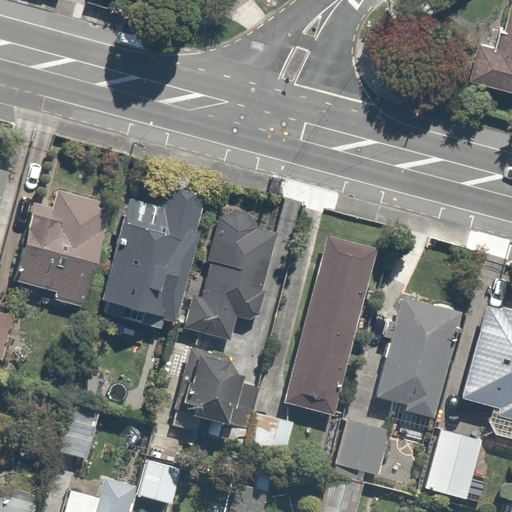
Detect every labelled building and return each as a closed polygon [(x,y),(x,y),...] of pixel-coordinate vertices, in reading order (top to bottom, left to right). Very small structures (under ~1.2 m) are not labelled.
[(472,78),(511,87),(511,11),(503,47),(481,41),(472,78)] [(29,134),(18,175),(9,209),(32,215),(13,286),(97,308),(125,208),(55,189),(67,144),(29,134)] [(0,294),(0,293),(0,240),(9,209),(18,175),(0,169),(0,294)] [(167,209),(127,198),(125,208),(97,308),(177,330),(211,204),(212,201),(172,190),(167,209)] [(177,330),(174,343),(253,364),(291,226),(211,204),(177,330)] [(380,255),(325,240),(281,403),(336,418),(380,255)] [(472,317),(396,293),(364,398),(440,422),(472,317)] [(511,422),(511,312),(482,303),(452,404),(511,422)] [(100,418),(66,409),(53,456),(87,465),(100,418)] [(0,465),(8,468),(20,420),(0,414),(0,465)] [(370,511),(394,434),(347,420),(319,511),(370,511)] [(154,422),(133,496),(151,501),(180,509),(201,435),(154,422)] [(487,443),(442,430),(425,489),(470,502),(487,443)] [(230,480),(221,511),(261,511),(268,490),(230,480)] [(147,511),(151,501),(133,496),(101,487),(96,504),(67,495),(61,511),(147,511)] [(0,511),(43,511),(0,499),(0,511)]
